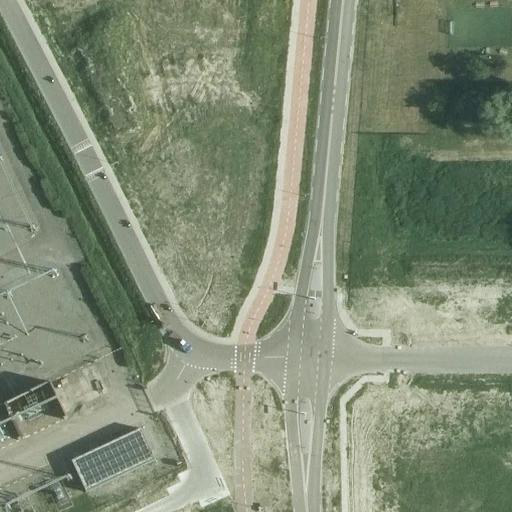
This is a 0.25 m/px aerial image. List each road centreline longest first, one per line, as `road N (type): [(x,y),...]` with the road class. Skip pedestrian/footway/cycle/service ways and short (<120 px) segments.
road 1 (unclassified): [(292,363),(204,358),(167,323),(2,0)]
road 2 (tertiary): [(342,0),(323,202)]
road 3 (residential): [(322,364),(511,362)]
road 4 (tertiary): [(323,202),(303,268),(292,363)]
road 5 (tertiary): [(322,364),(323,202)]
road 6 (tertiary): [(304,494),(317,448),(322,364)]
road 7 (tertiary): [(292,363),(304,494)]
